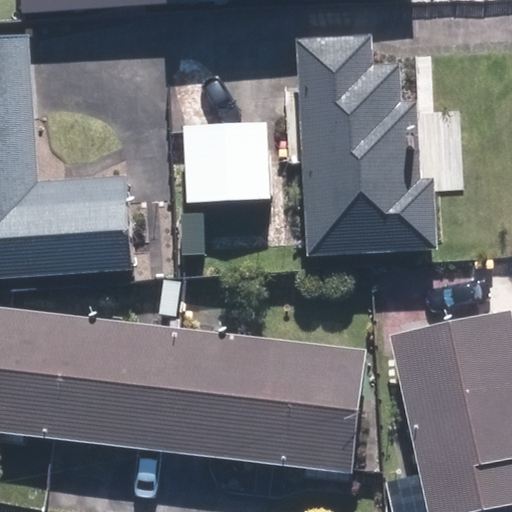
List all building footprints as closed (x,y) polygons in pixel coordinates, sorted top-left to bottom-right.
[(15,0),(17,28),(412,2),(412,0),(15,0)] [(287,43),(295,264),(427,258),(425,186),(409,187),(406,109),(389,110),(387,70),(361,71),(360,40),(287,43)] [(0,43),(0,285),(121,280),(116,182),(28,188),(19,43),(0,43)] [(176,133),(178,208),(266,205),(264,130),(176,133)] [(152,319),(171,320),(171,316),(177,316),(178,307),(172,307),(173,285),(154,284),(152,319)] [(255,321),(282,323),(284,289),(256,287),(255,321)] [(171,334),(0,313),(0,440),(157,459),(171,334)] [(511,314),(381,342),(418,511),(493,511),(511,508),(511,366),(511,360),(511,314)] [(356,355),(171,334),(157,459),(342,480),(356,355)]
